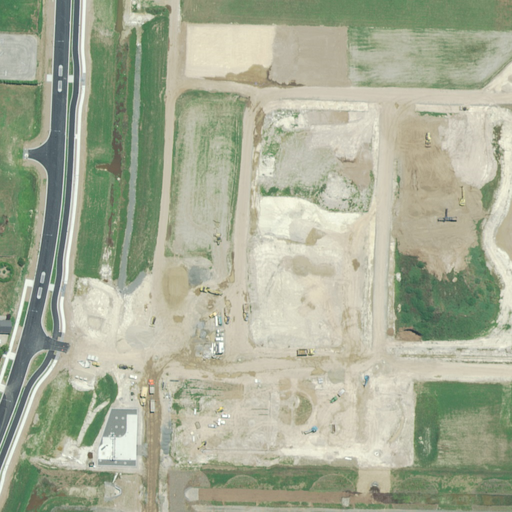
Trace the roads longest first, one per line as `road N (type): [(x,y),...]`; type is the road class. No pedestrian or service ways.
road 1 (residential): [(511,367),(151,358)]
road 2 (residential): [(28,340),(53,227),(63,0)]
road 3 (residential): [(151,358),(149,511)]
road 4 (residential): [(151,358),(82,356),(28,340)]
